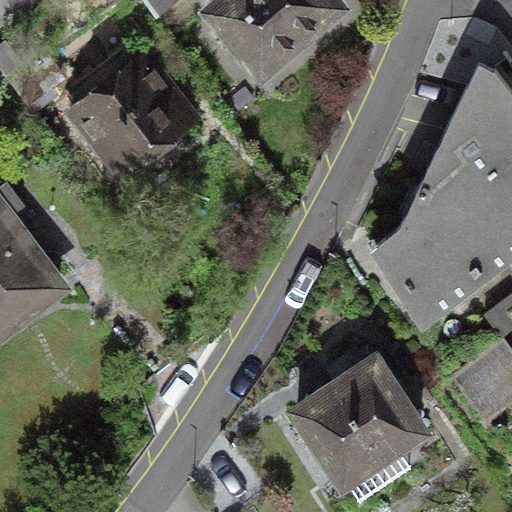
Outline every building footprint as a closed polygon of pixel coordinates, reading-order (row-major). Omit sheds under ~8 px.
[(161,0),(144,0),(151,8),(161,0)] [(219,0),(210,8),(261,68),(284,48),(288,53),(317,29),(313,24),(338,3),(335,0),(219,0)] [(5,39),(0,42),(0,67),(4,73),(21,61),(5,39)] [(43,51),(5,74),(25,100),(62,71),(43,51)] [(146,58),(77,109),(123,174),(193,119),(146,58)] [(511,90),(492,65),(465,89),(387,250),(422,300),(492,246),(511,270),(511,291),(484,312),(502,333),(511,325),(511,90)] [(0,328),(59,281),(6,216),(23,202),(5,179),(0,182),(0,328)] [(511,348),(501,334),(449,373),(485,419),(511,398),(511,348)] [(374,356),(296,406),(344,478),(421,427),(374,356)]
